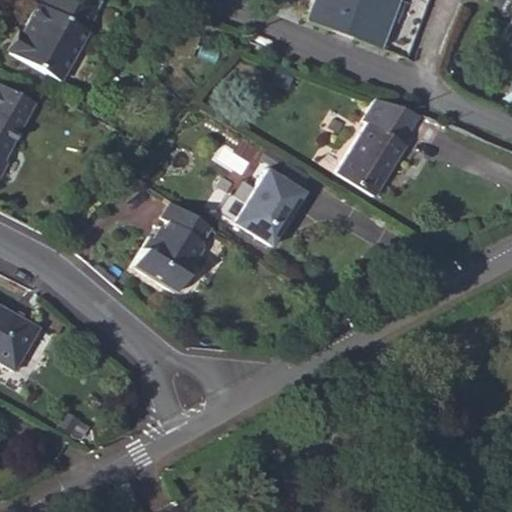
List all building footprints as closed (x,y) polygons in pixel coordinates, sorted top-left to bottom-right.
[(43,6),(14,57),(65,85),(94,33),(89,30),(98,14),(73,0),(51,0),(47,8),(43,6)] [(429,0),(291,0),(289,8),(411,52),(429,0)] [(511,11),(496,40),(511,48),(511,11)] [(12,159),(41,108),(0,84),(0,177),(5,180),(16,161),(12,159)] [(409,144),(429,117),(385,100),(370,119),(376,123),(343,175),(380,201),(414,149),(409,144)] [(309,195),(274,170),(236,225),(271,249),(309,195)] [(208,236),(214,227),(173,203),(164,219),(170,223),(159,241),(152,237),(134,267),(178,292),(200,254),(205,246),(196,241),(201,232),(208,236)] [(0,359),(23,373),(48,330),(0,303),(0,359)]
